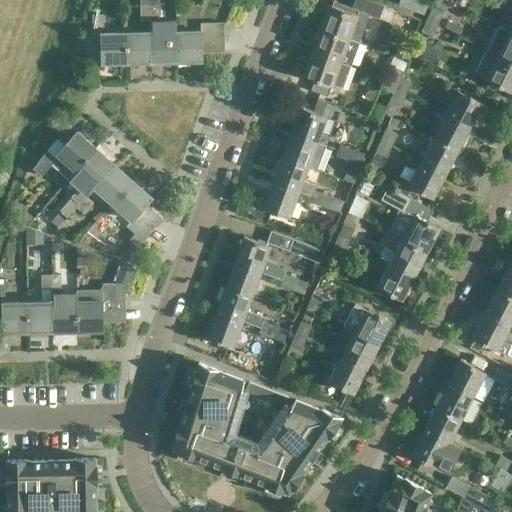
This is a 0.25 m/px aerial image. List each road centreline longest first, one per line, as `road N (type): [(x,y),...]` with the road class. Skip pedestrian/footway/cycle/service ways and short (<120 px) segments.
road 1 (residential): [(162,511),(145,490),(137,452),(142,397),(200,213),(281,0)]
road 2 (residential): [(511,172),(325,511)]
